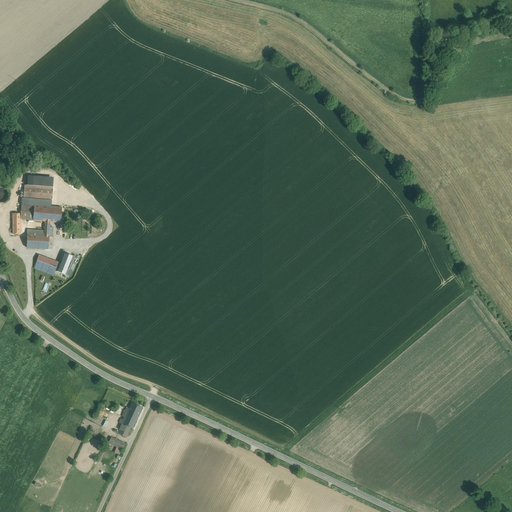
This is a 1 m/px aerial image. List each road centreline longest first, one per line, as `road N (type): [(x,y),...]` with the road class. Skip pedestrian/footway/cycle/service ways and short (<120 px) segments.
road 1 (track): [(511,32),(462,42),(433,93),(413,100),(300,19),(241,0)]
road 2 (secondary): [(399,511),(150,395)]
road 3 (secondary): [(150,395),(101,374),(29,324),(0,272)]
road 4 (track): [(150,395),(155,385),(101,363),(29,309)]
